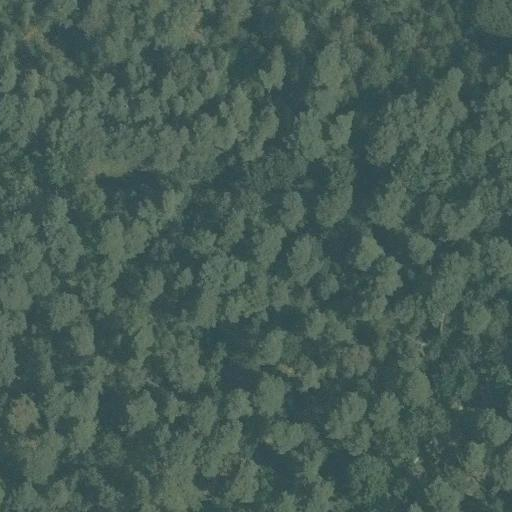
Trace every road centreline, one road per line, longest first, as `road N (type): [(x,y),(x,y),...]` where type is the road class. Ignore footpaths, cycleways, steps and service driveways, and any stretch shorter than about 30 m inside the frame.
road 1 (track): [(0,511),(96,434),(144,423),(255,363),(332,264),(348,200)]
road 2 (track): [(348,200),(0,191)]
road 3 (unclassified): [(381,511),(511,350)]
road 4 (track): [(511,203),(348,200)]
